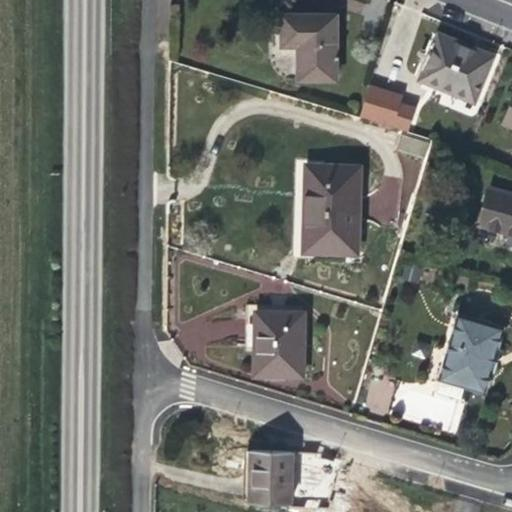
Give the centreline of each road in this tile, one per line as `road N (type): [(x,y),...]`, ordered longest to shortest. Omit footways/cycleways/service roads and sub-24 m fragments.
road 1 (primary): [(81,0),(75,511)]
road 2 (residential): [(138,373),(511,485)]
road 3 (residential): [(147,0),(138,373)]
road 4 (residential): [(138,373),(134,511)]
